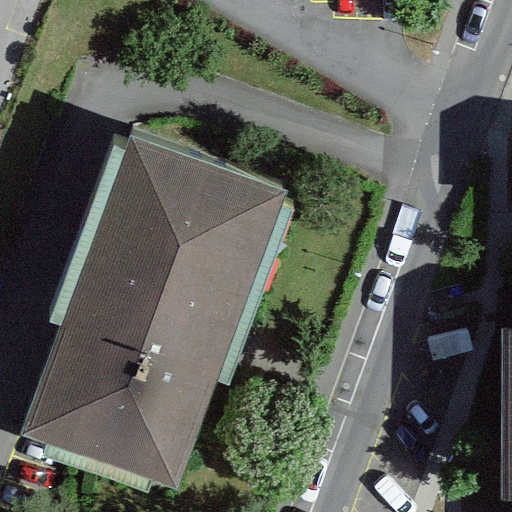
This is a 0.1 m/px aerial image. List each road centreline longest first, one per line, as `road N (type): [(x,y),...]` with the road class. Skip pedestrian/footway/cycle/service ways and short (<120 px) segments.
road 1 (residential): [(477,123),(324,511)]
road 2 (residential): [(477,123),(211,0)]
